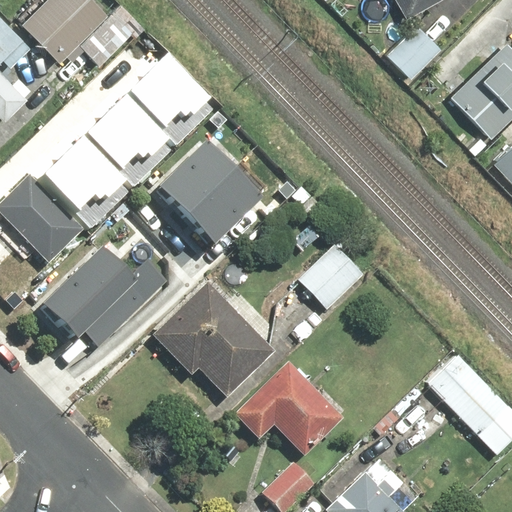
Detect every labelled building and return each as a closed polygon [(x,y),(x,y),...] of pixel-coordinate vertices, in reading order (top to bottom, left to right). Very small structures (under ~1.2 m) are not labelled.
[(97,0),(33,0),(18,14),(60,59),(80,40),(99,60),(129,33),(97,0)] [(393,0),(404,17),(432,0),(393,0)] [(405,77),(434,47),(410,24),(381,54),(405,77)] [(511,35),(509,32),(448,95),(490,134),(511,110),(511,35)] [(28,92),(0,63),(0,107),(6,114),(28,92)] [(166,80),(146,99),(191,147),(227,115),(194,78),(177,92),(166,80)] [(76,144),(103,118),(80,95),(54,121),(76,144)] [(120,118),(99,136),(144,185),(180,152),(147,115),(130,129),(120,118)] [(511,125),(486,151),(511,177),(511,125)] [(156,203),(201,252),(251,206),(206,157),(156,203)] [(80,166),(60,185),(104,233),(141,201),(108,164),(91,179),(80,166)] [(86,227),(27,167),(0,194),(0,213),(49,263),(86,227)] [(295,185),(283,197),(306,221),(319,209),(295,185)] [(335,238),(295,278),(326,309),(366,269),(335,238)] [(91,265),(38,318),(69,348),(80,337),(99,355),(165,288),(146,270),(121,294),(91,265)] [(206,276),(150,332),(220,400),(275,344),(206,276)] [(511,404),(459,353),(430,382),(482,434),(511,404)] [(285,357),(231,411),(261,440),(275,425),(307,456),(346,417),(285,357)] [(272,511),(278,511),(308,486),(288,464),(255,493),(272,511)] [(386,511),(365,489),(340,511),(386,511)]
